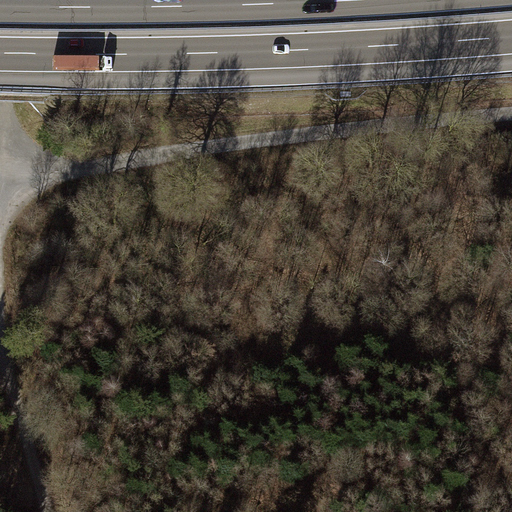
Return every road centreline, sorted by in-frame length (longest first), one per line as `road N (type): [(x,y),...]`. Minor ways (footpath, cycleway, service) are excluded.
road 1 (track): [(511,115),(77,165),(0,166)]
road 2 (motorway): [(0,53),(296,50),(511,36)]
road 3 (motorway): [(353,0),(0,6)]
road 4 (track): [(49,511),(0,321)]
